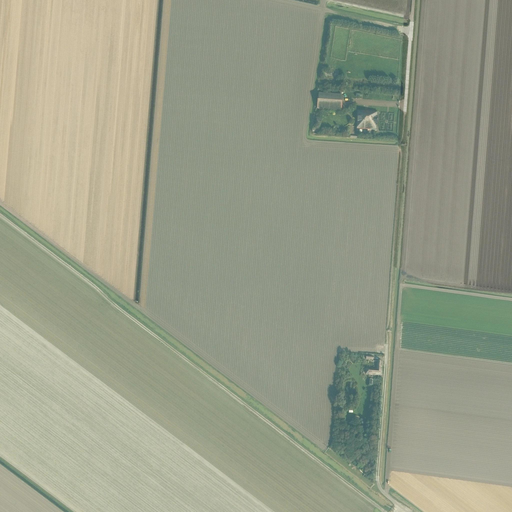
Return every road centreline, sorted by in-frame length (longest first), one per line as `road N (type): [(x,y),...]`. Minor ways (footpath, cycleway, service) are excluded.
road 1 (track): [(387,350),(334,353),(323,448),(0,202)]
road 2 (track): [(387,511),(0,212)]
road 3 (track): [(388,330),(412,16)]
road 4 (track): [(156,0),(131,302)]
road 5 (track): [(402,148),(301,141),(321,8)]
road 6 (unclassified): [(407,511),(382,493),(376,475),(388,330)]
